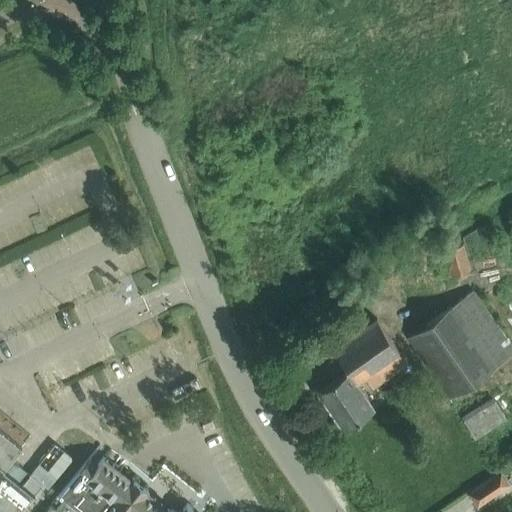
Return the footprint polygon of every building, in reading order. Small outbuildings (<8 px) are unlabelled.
[(475,265),(504,260),(498,229),(470,234),(475,265)] [(471,270),(463,244),(444,249),(451,276),(471,270)] [(511,352),(511,345),(473,290),(409,336),(452,395),(511,352)] [(407,363),(377,318),(333,348),(348,370),(317,391),(343,429),(375,407),(357,382),(365,376),(372,387),(407,363)] [(474,436),(505,417),(495,399),(463,418),(474,436)] [(15,492),(0,479),(0,474),(13,458),(22,447),(0,429),(0,511),(18,511),(43,482),(31,473),(15,492)] [(57,491),(79,458),(59,445),(37,477),(57,491)] [(84,462),(58,494),(80,511),(199,511),(187,502),(178,511),(177,511),(172,508),(170,510),(146,490),(148,488),(134,477),(132,479),(103,455),(97,462),(90,456),(84,462)] [(477,507),(510,484),(502,471),(468,494),(477,507)]
